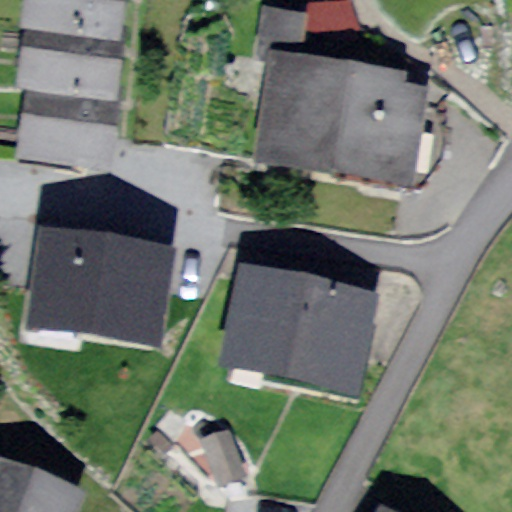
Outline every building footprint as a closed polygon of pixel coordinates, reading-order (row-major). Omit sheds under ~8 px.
[(127,0),(28,0),(23,50),(120,61),(127,0)] [(312,53),(317,14),(272,10),(268,48),(312,53)] [(120,61),(23,50),(15,111),(113,123),(120,61)] [(432,98),(270,71),(251,183),(414,210),(432,98)] [(176,269),(41,248),(25,350),(159,371),(176,269)] [(375,316),(233,285),(211,387),(352,418),(375,316)] [(81,511),(82,510),(0,477),(0,511),(81,511)]
